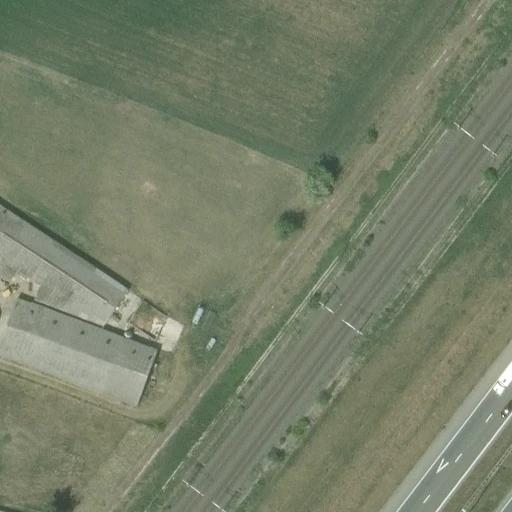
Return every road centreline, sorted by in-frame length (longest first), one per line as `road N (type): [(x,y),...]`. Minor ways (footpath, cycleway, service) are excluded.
road 1 (track): [(485,0),(106,511)]
road 2 (motorway): [(511,381),(410,511)]
